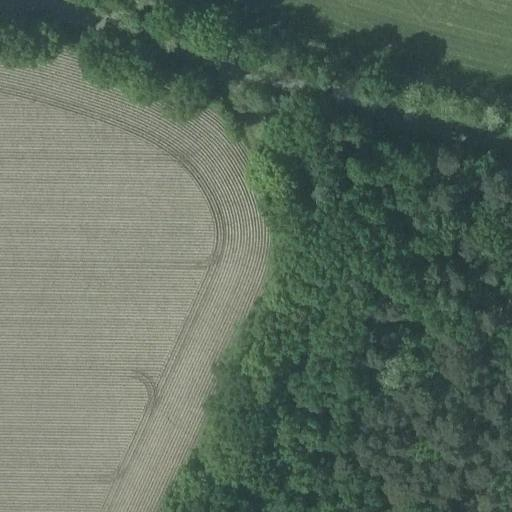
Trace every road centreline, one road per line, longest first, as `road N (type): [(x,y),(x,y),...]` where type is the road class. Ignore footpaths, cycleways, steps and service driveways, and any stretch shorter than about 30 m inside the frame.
road 1 (unclassified): [(511,144),(418,124),(15,0)]
road 2 (track): [(175,511),(287,247),(285,202),(222,62)]
